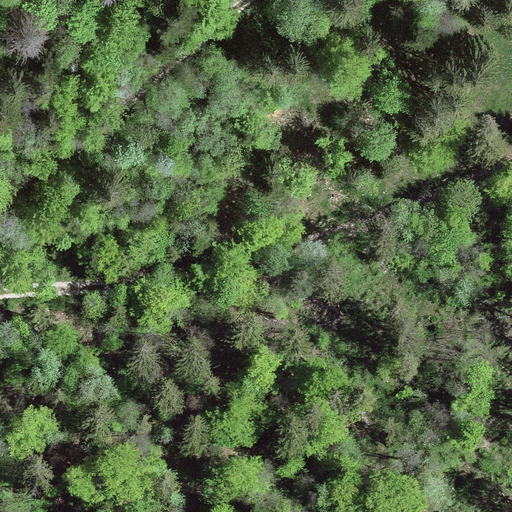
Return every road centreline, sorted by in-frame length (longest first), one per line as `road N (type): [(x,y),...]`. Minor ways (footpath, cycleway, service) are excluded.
road 1 (track): [(0,297),(127,291),(213,275),(511,165)]
road 2 (track): [(259,0),(68,169),(0,197)]
